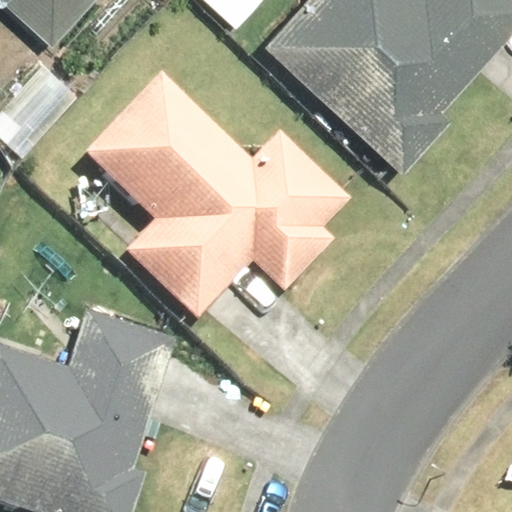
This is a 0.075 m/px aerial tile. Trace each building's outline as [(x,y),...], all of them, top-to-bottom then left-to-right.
[(0,0),(0,11),(39,47),(80,0),(0,0)] [(297,0),(255,44),(392,174),(445,119),(433,107),(511,24),(511,1),(510,0),(297,0)] [(40,60),(0,97),(0,152),(7,161),(75,98),(40,60)] [(143,222),(112,253),(184,324),(244,263),(273,292),(323,241),(313,232),(341,203),(272,135),(242,165),(150,74),(72,153),(143,222)] [(0,354),(0,506),(18,511),(126,511),(138,476),(125,472),(169,337),(78,308),(57,372),(0,354)]
